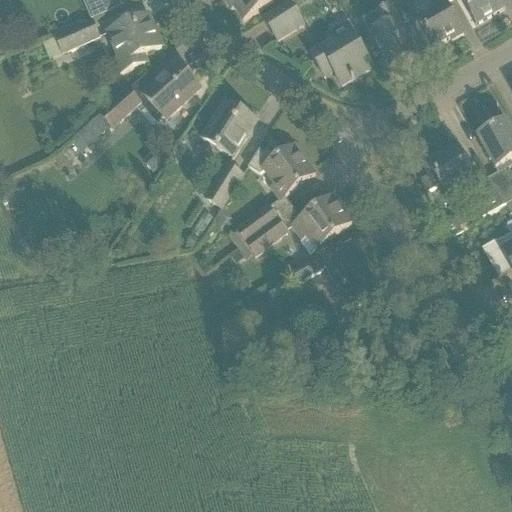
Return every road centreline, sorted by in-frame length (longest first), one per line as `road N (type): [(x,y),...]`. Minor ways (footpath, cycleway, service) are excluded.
road 1 (residential): [(511,417),(364,150),(364,128)]
road 2 (residential): [(364,128),(228,60),(181,0)]
road 3 (residential): [(364,128),(511,52)]
